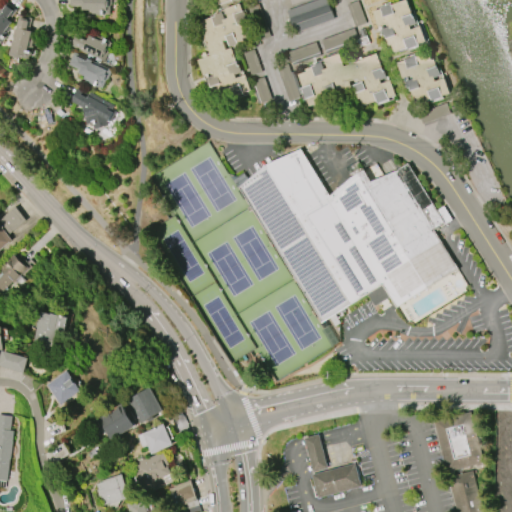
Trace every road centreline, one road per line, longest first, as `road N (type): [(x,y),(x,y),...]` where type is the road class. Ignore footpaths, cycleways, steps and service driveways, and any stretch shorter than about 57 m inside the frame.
road 1 (residential): [(511,282),(414,148),(353,138),(242,137),(203,126),(178,98),(171,0)]
road 2 (tertiary): [(511,390),(333,395),(249,415),(225,435)]
road 3 (secondary): [(225,435),(231,419),(190,337),(157,295),(53,213)]
road 4 (secondary): [(53,213),(139,302),(171,345),(208,427),(225,435)]
road 5 (residential): [(60,511),(38,458),(34,420),(20,393),(0,385)]
